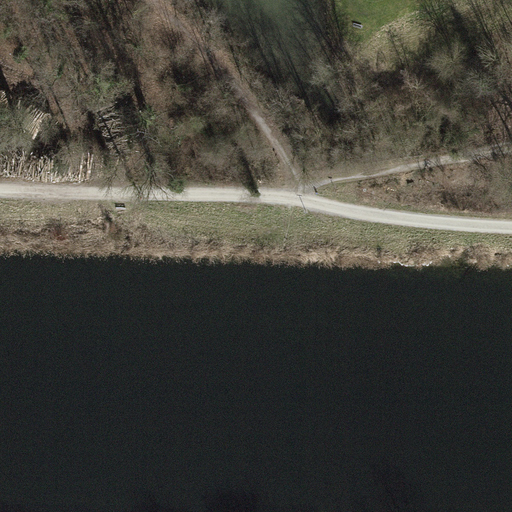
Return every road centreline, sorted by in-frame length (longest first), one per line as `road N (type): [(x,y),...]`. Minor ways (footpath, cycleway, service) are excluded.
road 1 (track): [(0,189),(302,197)]
road 2 (track): [(511,149),(324,182),(302,197)]
road 3 (track): [(302,197),(382,216),(511,227)]
